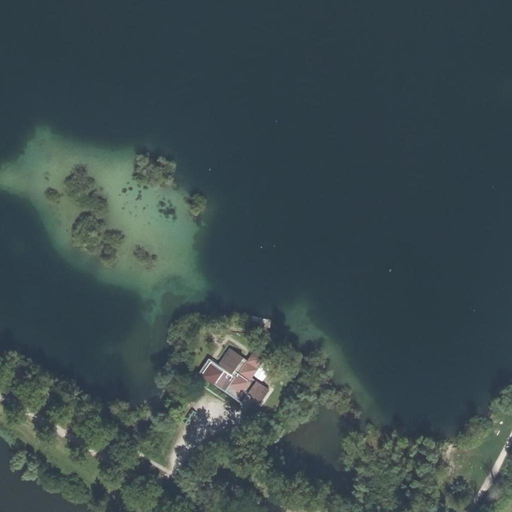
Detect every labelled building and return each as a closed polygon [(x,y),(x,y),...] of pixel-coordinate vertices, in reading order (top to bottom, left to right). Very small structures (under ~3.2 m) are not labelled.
[(216,369),(232,380),(235,375),(244,363),(227,351),(216,369)] [(244,363),(235,375),(247,383),(249,380),(262,360),(259,358),(251,352),(244,363)] [(222,394),(232,380),(216,369),(206,362),(196,377),(222,394)] [(222,394),(234,402),(240,393),(245,396),(257,404),(266,392),(249,380),(247,383),(235,375),(232,380),(222,394)] [(245,396),(240,393),(234,402),(238,405),(245,396)]
